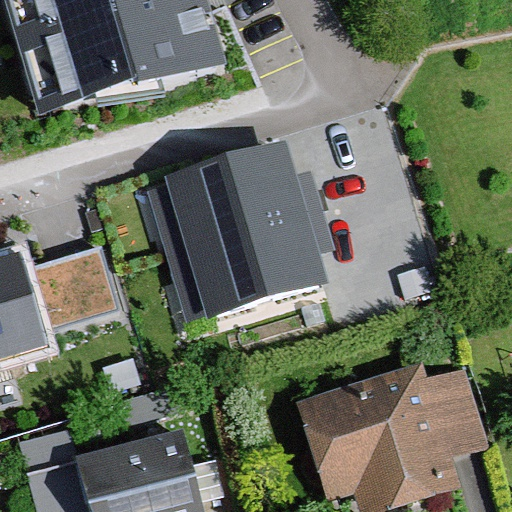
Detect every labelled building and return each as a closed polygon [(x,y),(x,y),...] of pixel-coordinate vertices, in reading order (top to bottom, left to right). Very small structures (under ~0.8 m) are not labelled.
[(214,78),(192,0),(15,0),(50,124),(214,78)] [(323,293),(283,159),(160,196),(200,330),(323,293)] [(122,315),(101,246),(22,268),(41,336),(122,315)] [(22,268),(0,273),(0,369),(47,357),(41,336),(22,268)] [(429,381),(423,363),(298,402),(329,502),(354,495),(359,511),(383,511),(461,488),(452,458),(488,447),(464,370),(429,381)] [(202,511),(184,434),(82,458),(95,511),(202,511)]
